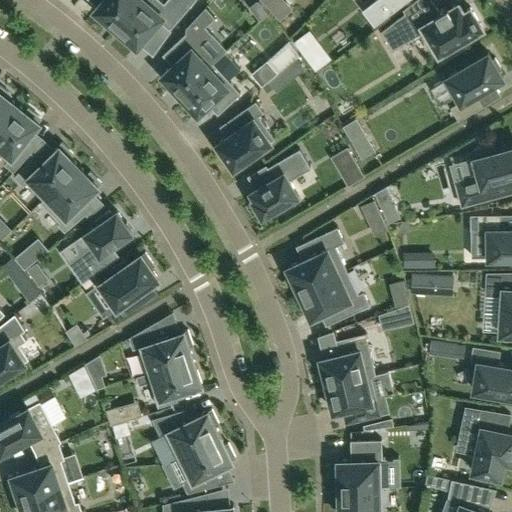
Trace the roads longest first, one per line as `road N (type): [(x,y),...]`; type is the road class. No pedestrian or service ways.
road 1 (residential): [(278,442),(290,390),(286,358),(248,255),(182,147),(100,55),(27,0)]
road 2 (residential): [(278,442),(238,395),(199,287),(163,224),(119,163),(0,53)]
